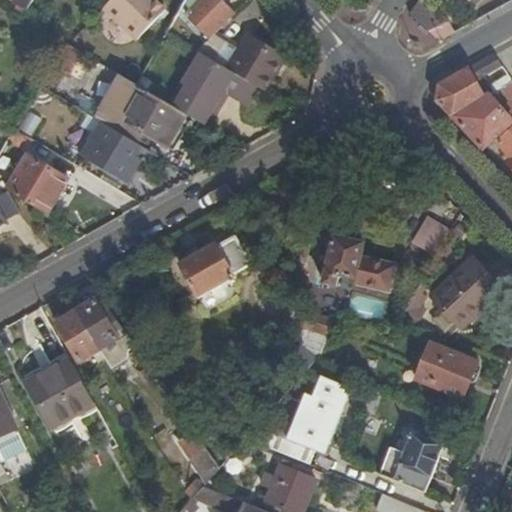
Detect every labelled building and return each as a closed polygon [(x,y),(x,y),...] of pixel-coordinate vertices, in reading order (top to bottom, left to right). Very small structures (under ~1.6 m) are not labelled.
[(23,19),(34,0),(22,0),(15,14),(23,19)] [(112,0),(102,11),(136,43),(166,10),(155,0),(112,0)] [(187,0),(167,34),(177,40),(184,27),(179,23),(184,17),(186,15),(211,39),(213,36),(235,15),(220,0),(187,0)] [(419,0),(411,15),(429,33),(449,24),(422,0),(419,0)] [(259,88),(266,92),(283,62),(269,55),(273,47),(249,33),(239,50),(228,70),(236,74),(259,88)] [(228,70),(239,50),(213,36),(211,39),(197,51),(202,54),(228,70)] [(67,44),(41,86),(96,119),(102,109),(167,147),(186,115),(176,109),(137,85),(68,46),(67,44)] [(187,89),(176,109),(186,115),(210,129),(224,105),(219,103),(227,89),(231,92),(229,95),(249,107),(259,88),(236,74),(228,70),(202,54),(184,86),(187,89)] [(495,55),(477,65),(484,76),(502,65),(495,55)] [(438,100),(484,149),(511,122),(511,119),(489,95),(493,92),(484,76),(477,65),(441,85),(438,100)] [(511,80),(511,81),(502,86),(511,100),(511,80)] [(224,105),(229,95),(231,92),(227,89),(219,103),(224,105)] [(143,147),(103,123),(84,156),(129,182),(137,169),(132,165),(136,158),(143,147)] [(511,129),(498,142),(511,158),(508,161),(511,165),(511,129)] [(13,195),(49,216),(70,180),(30,155),(9,192),(13,195)] [(132,165),(137,169),(142,161),(136,158),(132,165)] [(436,257),(451,230),(427,216),(412,243),(436,257)] [(358,279),(362,258),(365,244),(335,237),(324,284),(337,287),(340,275),(358,279)] [(250,266),(235,238),(219,247),(217,243),(181,264),(200,298),(236,278),(234,274),(250,266)] [(397,267),(362,258),(358,279),(357,285),(391,292),(397,267)] [(491,297),(465,270),(432,300),(458,328),(491,297)] [(417,290),(402,317),(418,324),(423,314),(419,312),(424,302),(421,300),(424,293),(417,290)] [(128,351),(136,346),(110,309),(104,313),(96,300),(77,312),(100,350),(111,368),(128,358),(128,351)] [(330,336),(335,321),(308,311),(303,327),(330,336)] [(82,363),(100,350),(77,312),(58,324),(82,363)] [(303,346),(319,360),(324,355),(330,336),(303,327),(303,346)] [(479,362),(432,344),(417,381),(463,400),(479,362)] [(115,375),(143,357),(136,346),(128,351),(128,358),(111,368),(115,375)] [(287,363),(303,378),(319,360),(303,346),(287,363)] [(70,361),(66,354),(25,376),(29,383),(70,361)] [(70,361),(29,383),(53,427),(95,404),(70,361)] [(288,411),(270,433),(313,450),(317,452),(328,446),(329,444),(351,389),(321,377),(317,386),(310,383),(302,403),(293,399),(288,411)] [(363,395),(351,389),(329,444),(341,449),(363,395)] [(0,393),(0,465),(2,464),(2,462),(27,449),(0,393)] [(57,434),(98,410),(95,404),(53,427),(57,434)] [(260,429),(255,442),(307,463),(313,450),(270,433),(260,429)] [(204,487),(220,469),(194,432),(181,442),(205,476),(200,482),(198,479),(186,492),(192,501),(194,498),(204,487)] [(401,466),(396,482),(426,494),(445,445),(413,434),(402,466),(401,466)] [(273,489),(268,502),(293,511),(304,511),(318,481),(292,471),(294,467),(287,464),(286,468),(283,467),(277,480),(268,476),(264,486),(273,489)] [(233,511),(238,501),(204,487),(194,498),(206,503),(228,511),(233,511)] [(192,501),(186,492),(176,504),(183,510),(192,501)] [(381,511),(425,511),(382,494),(375,509),(381,511)] [(197,511),(206,503),(194,498),(192,501),(183,510),(181,511),(197,511)]
